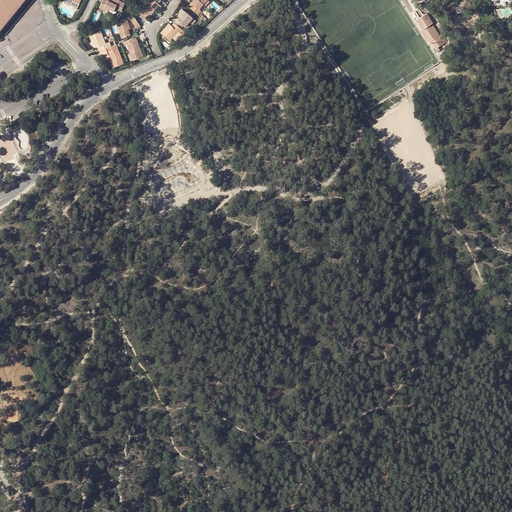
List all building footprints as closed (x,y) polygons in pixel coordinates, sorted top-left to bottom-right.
[(0,0),(0,31),(25,0),(0,0)] [(65,0),(74,4),(74,6),(73,8),(77,9),(80,0),(65,0)] [(107,0),(107,2),(103,0),(100,7),(104,9),(105,7),(109,9),(114,11),(115,8),(117,9),(121,10),(125,3),(119,0),(107,0)] [(158,3),(161,0),(160,0),(149,0),(141,9),(148,16),(153,10),(154,10),(159,4),(158,3)] [(193,0),(189,6),(198,14),(201,10),(199,9),(201,6),(203,4),(206,5),(210,1),(208,0),(193,0)] [(180,15),(174,23),(179,26),(181,23),(185,27),(193,18),(184,11),(180,15)] [(438,37),(439,36),(432,25),(433,24),(427,14),(420,19),(418,16),(414,19),(422,31),(421,32),(426,39),(428,38),(435,48),(433,49),(436,54),(440,51),(438,48),(443,45),(441,41),(439,39),(438,37)] [(140,24),(139,24),(135,17),(131,20),(136,27),(140,24)] [(122,38),(131,35),(128,29),(127,27),(130,26),(128,21),(117,25),(122,38)] [(180,33),(182,29),(179,26),(174,23),(172,26),(169,23),(161,33),(170,40),(178,31),(180,33)] [(102,50),(106,48),(111,46),(110,42),(106,44),(101,31),(89,35),(92,42),(93,42),(95,47),(98,47),(99,51),(102,50)] [(127,45),(131,53),(133,60),(143,56),(137,41),(136,41),(135,37),(124,42),(125,46),(127,45)] [(124,63),(117,44),(116,45),(111,46),(106,48),(102,50),(104,55),(107,53),(108,53),(110,52),(113,61),(111,62),(114,67),(124,63)]
